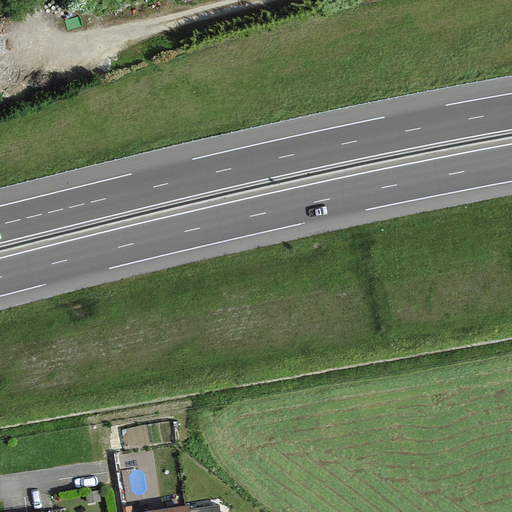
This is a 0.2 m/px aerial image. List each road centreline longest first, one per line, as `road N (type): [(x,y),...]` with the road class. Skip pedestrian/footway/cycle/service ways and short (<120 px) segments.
road 1 (motorway): [(0,280),(511,164)]
road 2 (motorway): [(511,109),(0,223)]
